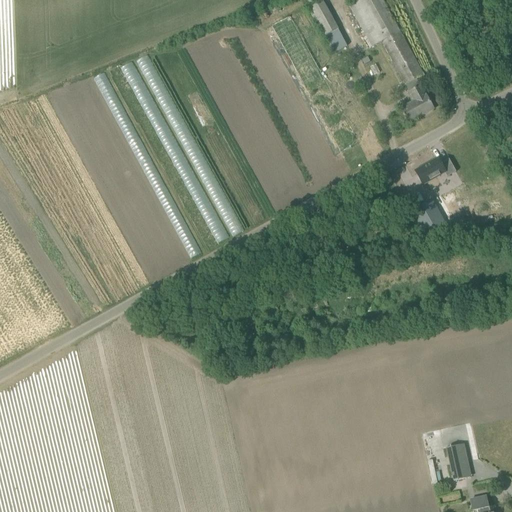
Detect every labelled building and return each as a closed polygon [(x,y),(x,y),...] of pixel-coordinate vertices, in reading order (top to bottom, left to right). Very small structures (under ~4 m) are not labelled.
[(424,76),(381,0),(358,0),(348,5),(372,48),(382,42),(414,102),(401,109),(404,115),(403,116),(405,118),(405,117),(409,123),(434,109),(426,95),(425,95),(416,80),(424,76)] [(323,1),(308,10),(323,38),(324,37),(333,54),(347,47),(338,30),(323,1)] [(432,185),(447,177),(438,160),(422,168),(432,185)] [(473,202),(479,220),(485,217),(483,212),(494,208),(490,196),(473,202)] [(433,199),(412,212),(426,238),(448,226),(433,199)] [(404,349),(247,380),(254,416),(386,390),(385,383),(408,378),(401,379),(400,371),(404,371),(403,367),(408,366),(404,349)] [(266,466),(424,437),(417,402),(259,431),(266,466)] [(455,481),(471,478),(464,445),(448,448),(455,481)] [(429,453),(270,484),(275,511),(321,511),(325,511),(324,505),(325,504),(329,492),(331,501),(333,494),(339,496),(338,498),(345,500),(346,495),(348,502),(352,501),(351,497),(364,495),(365,498),(371,500),(434,487),(436,483),(430,454),(429,453)] [(489,508),(487,497),(470,501),(473,511),(480,510),(480,511),(495,511),(494,506),(489,508)]
